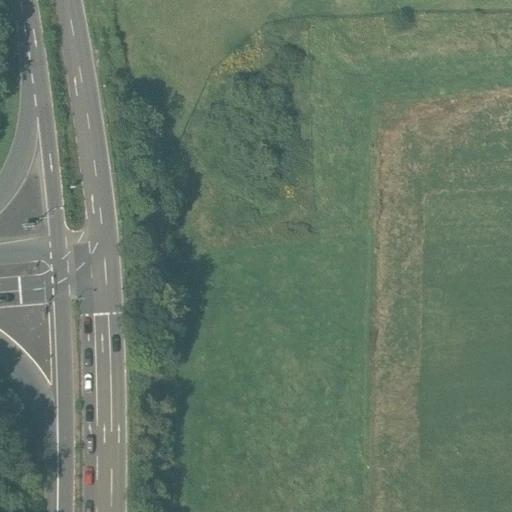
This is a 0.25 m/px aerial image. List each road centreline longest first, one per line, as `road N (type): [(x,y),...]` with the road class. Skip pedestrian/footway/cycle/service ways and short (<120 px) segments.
road 1 (primary): [(103,270),(93,151),(66,0)]
road 2 (primary): [(108,511),(103,270)]
road 3 (primary): [(61,285),(60,463)]
road 4 (primary): [(42,101),(60,255)]
road 5 (motorway): [(0,345),(33,382),(60,463)]
